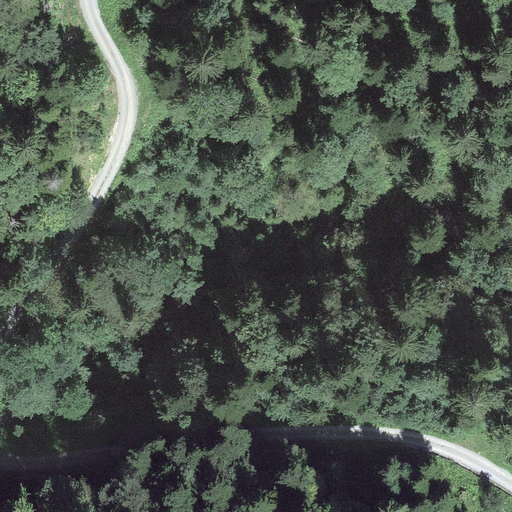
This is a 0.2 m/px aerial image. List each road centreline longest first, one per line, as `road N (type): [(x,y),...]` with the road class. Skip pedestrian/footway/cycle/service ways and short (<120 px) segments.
road 1 (track): [(0,458),(210,438),(378,433),(455,450),(511,483)]
road 2 (track): [(87,0),(130,91),(127,125),(89,212),(0,339)]
